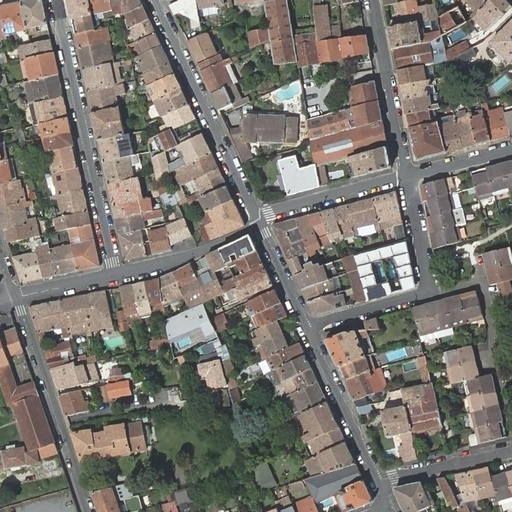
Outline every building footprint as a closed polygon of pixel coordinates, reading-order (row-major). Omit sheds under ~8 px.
[(36,26),(48,24),(42,0),(29,0),(22,2),(28,29),(29,34),(38,32),(36,26)] [(88,0),(68,0),(75,34),(95,30),(94,24),(92,14),(88,0)] [(111,0),(88,0),(92,14),(94,24),(98,24),(96,14),(105,12),(106,17),(115,15),(115,14),(111,0)] [(122,0),(111,0),(115,14),(125,12),(122,0)] [(140,0),(122,0),(125,12),(126,15),(128,14),(144,6),(140,0)] [(181,0),(170,5),(175,14),(179,12),(184,10),(188,11),(189,17),(201,24),(200,16),(199,8),(197,0),(181,0)] [(223,0),(197,0),(199,8),(200,16),(216,13),(215,6),(224,5),(223,0)] [(293,35),(287,0),(277,0),(265,2),(270,28),(271,39),(275,65),(298,61),(295,44),(315,42),(318,41),(317,32),(293,35)] [(393,4),(396,19),(389,21),(390,28),(422,22),(417,0),(413,0),(412,0),(404,2),(400,2),(393,4)] [(434,0),(417,0),(422,22),(390,28),(394,49),(443,39),(442,36),(467,22),(459,7),(439,18),(434,0)] [(492,0),(467,0),(467,1),(477,11),(476,12),(475,11),(472,14),(473,15),(472,16),(475,18),(492,0)] [(511,6),(506,0),(492,0),(475,18),(487,31),(511,6)] [(6,33),(28,29),(22,2),(0,6),(6,33)] [(317,32),(318,41),(331,40),(329,23),(327,5),(314,7),(317,32)] [(127,20),(128,23),(129,29),(150,19),(144,6),(128,14),(130,18),(127,20)] [(150,19),(129,29),(129,37),(129,38),(136,35),(139,42),(157,34),(150,19)] [(329,23),(331,40),(340,38),(339,22),(329,23)] [(494,46),(511,64),(511,22),(488,45),(492,49),(494,46)] [(95,30),(75,34),(78,47),(110,41),(107,27),(95,30)] [(251,48),(271,39),(270,28),(248,33),(251,48)] [(202,35),(187,42),(197,63),(217,54),(216,53),(220,52),(221,50),(218,44),(216,43),(213,44),(209,37),(207,33),(202,35)] [(162,46),(157,34),(139,42),(136,43),(136,45),(137,46),(140,44),(145,54),(162,46)] [(318,41),(315,42),(320,63),(321,62),(357,56),(358,64),(371,61),(366,35),(349,37),(342,38),(340,38),(331,40),(318,41)] [(27,59),(54,53),(51,39),(31,44),(19,46),(22,60),(27,59)] [(443,39),(394,49),(398,71),(424,66),(432,64),(447,61),(446,52),(443,39)] [(110,41),(78,47),(83,69),(115,63),(110,41)] [(446,52),(447,61),(458,55),(470,49),(472,48),(469,41),(446,52)] [(320,63),(315,42),(295,44),(298,61),(299,67),(310,65),(320,63)] [(145,73),(147,73),(152,71),(152,72),(170,64),(162,46),(145,54),(138,56),(144,69),(143,69),(145,73)] [(470,49),(458,55),(463,60),(463,62),(476,55),(472,48),(470,49)] [(32,80),(59,74),(54,53),(27,59),(32,80)] [(198,65),(201,72),(223,61),(220,54),(198,65)] [(458,55),(447,61),(450,75),(463,63),(463,62),(463,60),(458,55)] [(201,72),(212,94),(234,84),(238,82),(229,64),(238,61),(236,56),(223,61),(201,72)] [(115,63),(83,69),(88,91),(124,83),(124,80),(121,80),(118,67),(121,66),(120,62),(115,63)] [(151,82),(152,85),(175,75),(170,64),(152,72),(152,71),(147,73),(148,76),(151,75),(154,80),(151,82)] [(398,71),(401,86),(427,80),(435,79),(432,64),(424,66),(398,71)] [(32,103),(64,96),(59,74),(32,80),(26,82),(31,104),(32,103)] [(152,85),(148,86),(155,102),(182,90),(175,75),(152,85)] [(401,86),(404,100),(436,94),(434,85),(436,85),(435,79),(427,80),(401,86)] [(358,107),(379,101),(375,81),(353,88),(356,101),(350,102),(352,108),(358,107)] [(124,83),(88,91),(93,113),(120,107),(117,95),(127,93),(124,83)] [(234,84),(212,94),(219,110),(233,104),(235,109),(244,104),(249,102),(247,97),(242,99),(234,84)] [(155,102),(163,117),(166,116),(190,105),(182,90),(155,102)] [(436,94),(404,100),(407,115),(430,110),(435,109),(440,108),(437,94),(436,94)] [(41,124),(68,118),(64,96),(32,103),(36,125),(41,124)] [(308,120),(311,140),(383,121),(379,101),(358,107),(352,108),(335,113),(320,117),(308,120)] [(482,105),(483,110),(491,141),(511,136),(505,114),(503,108),(490,111),(487,103),(482,105)] [(196,119),(190,105),(166,116),(171,125),(168,127),(167,124),(164,126),(165,127),(163,128),(161,129),(163,133),(172,129),(196,119)] [(505,114),(511,136),(511,135),(511,105),(503,108),(505,114)] [(17,128),(17,130),(22,128),(16,107),(10,108),(17,128)] [(120,107),(93,113),(92,113),(95,127),(123,120),(120,107)] [(430,110),(407,115),(410,128),(439,122),(438,120),(437,117),(434,118),(435,119),(432,120),(430,110)] [(470,114),(478,144),(491,141),(483,110),(470,114)] [(455,116),(464,148),(478,144),(470,114),(469,113),(466,113),(466,111),(457,113),(458,116),(455,116)] [(246,129),(245,141),(259,142),(296,143),(297,133),(297,119),(297,117),(286,117),(286,116),(256,115),(246,115),(246,129)] [(455,116),(455,115),(438,120),(439,122),(447,153),(464,148),(455,116)] [(166,116),(163,117),(166,122),(162,124),(163,128),(165,127),(164,126),(167,124),(168,127),(171,125),(166,116)] [(44,137),(72,132),(69,118),(68,118),(41,124),(44,137)] [(123,120),(95,127),(98,140),(99,140),(126,134),(123,120)] [(311,140),(312,145),(316,165),(316,167),(324,165),(346,159),(388,148),(383,121),(311,140)] [(439,122),(410,128),(416,161),(447,153),(439,122)] [(243,162),(254,160),(245,141),(245,126),(228,129),(236,146),(243,162)] [(17,130),(21,143),(26,141),(23,128),(22,128),(17,130)] [(163,133),(151,139),(152,142),(155,141),(160,151),(152,154),(153,158),(179,146),(172,129),(163,133)] [(47,151),(74,146),(75,146),(72,132),(44,137),(47,151)] [(126,134),(99,140),(104,162),(130,156),(129,151),(126,134)] [(212,153),(203,134),(179,146),(153,158),(154,163),(156,173),(157,178),(166,174),(180,168),(212,153)] [(52,173),(79,167),(74,146),(47,151),(52,173)] [(388,148),(346,159),(346,163),(351,162),(355,177),(391,167),(392,167),(392,166),(388,148)] [(152,152),(145,153),(148,164),(154,163),(153,158),(152,154),(152,152)] [(219,168),(212,153),(180,168),(186,183),(194,180),(219,168)] [(130,156),(104,162),(108,184),(135,178),(131,160),(139,158),(139,154),(130,156)] [(280,161),(289,195),(320,187),(316,167),(316,165),(300,169),(296,156),(280,161)] [(0,161),(0,184),(13,182),(9,160),(8,160),(0,161)] [(511,161),(502,164),(510,191),(511,190),(511,161)] [(502,164),(487,168),(494,195),(510,191),(502,164)] [(324,165),(316,167),(320,187),(328,185),(324,165)] [(57,195),(84,189),(79,167),(52,173),(47,174),(48,178),(53,177),(57,195)] [(227,186),(219,168),(194,180),(200,193),(187,199),(189,204),(199,199),(227,186)] [(487,168),(471,172),(475,188),(478,199),(494,195),(487,168)] [(166,174),(157,178),(158,183),(160,195),(170,191),(165,181),(169,179),(166,174)] [(48,178),(51,196),(57,195),(53,177),(48,178)] [(454,177),(448,178),(452,194),(457,193),(459,192),(454,177)] [(135,178),(108,184),(113,206),(140,200),(147,198),(155,196),(154,191),(142,193),(139,194),(135,178)] [(421,186),(424,202),(451,195),(452,194),(448,178),(441,180),(421,186)] [(0,207),(22,203),(18,181),(13,182),(0,184),(0,207)] [(173,206),(179,204),(178,202),(187,198),(181,185),(170,191),(160,195),(164,209),(173,206)] [(208,212),(234,200),(227,186),(199,199),(200,202),(203,201),(208,212)] [(57,218),(89,211),(84,189),(57,195),(51,196),(52,200),(58,199),(61,213),(56,214),(57,218)] [(34,191),(28,193),(31,200),(37,197),(34,191)] [(403,223),(397,192),(373,199),(381,229),(393,226),(396,238),(405,236),(403,223)] [(451,195),(455,210),(461,209),(462,208),(457,193),(452,194),(451,195)] [(424,202),(427,217),(454,210),(455,210),(451,195),(424,202)] [(140,200),(113,206),(116,219),(154,211),(153,208),(150,208),(150,207),(149,208),(149,203),(147,198),(140,200)] [(355,236),(356,238),(361,236),(359,229),(374,225),(376,232),(381,231),(381,229),(373,199),(347,205),(355,236)] [(0,207),(0,217),(4,230),(38,222),(37,219),(29,220),(26,207),(34,205),(33,200),(22,203),(0,207)] [(211,238),(212,239),(220,236),(245,225),(234,200),(208,212),(202,214),(207,228),(201,231),(205,241),(211,238)] [(167,228),(170,246),(192,235),(179,204),(173,206),(176,215),(179,216),(181,220),(169,225),(168,222),(166,223),(167,228)] [(334,209),(344,239),(355,236),(347,205),(334,209)] [(466,224),(462,208),(461,209),(455,210),(454,210),(458,226),(464,224),(465,224),(466,224)] [(154,211),(116,219),(119,234),(145,228),(143,220),(164,215),(163,209),(154,211)] [(341,240),(344,239),(334,209),(321,212),(333,242),(336,241),(335,238),(340,236),(341,240)] [(427,217),(430,233),(457,226),(458,226),(454,210),(427,217)] [(70,229),(91,224),(89,211),(57,218),(58,228),(56,229),(52,230),(53,233),(70,229)] [(325,246),(333,242),(321,212),(309,216),(322,247),(324,251),(327,250),(325,246)] [(322,247),(309,216),(296,219),(314,262),(316,266),(319,264),(314,253),(316,253),(314,250),(322,247)] [(314,262),(296,219),(284,222),(298,256),(302,255),(305,260),(303,260),(305,265),(314,262)] [(23,239),(31,238),(34,237),(41,235),(38,222),(4,230),(8,243),(23,239)] [(298,256),(284,222),(273,226),(296,276),(305,272),(304,270),(301,264),(296,266),(293,259),(298,256)] [(73,244),(79,271),(100,266),(91,224),(70,229),(73,244)] [(458,226),(457,226),(461,242),(468,240),(464,224),(458,226)] [(361,236),(376,232),(374,225),(359,229),(361,236)] [(430,233),(434,249),(461,242),(457,226),(430,233)] [(144,242),(147,256),(171,250),(170,246),(167,228),(152,232),(151,227),(148,228),(150,241),(144,242)] [(145,228),(119,234),(125,261),(147,256),(144,242),(142,232),(145,231),(145,228)] [(257,251),(250,236),(221,249),(228,264),(234,261),(232,257),(237,255),(239,259),(257,251)] [(13,257),(22,283),(44,278),(35,240),(34,237),(31,238),(34,252),(26,254),(13,257)] [(25,247),(26,254),(34,252),(31,238),(23,239),(25,247)] [(8,243),(11,250),(25,247),(23,239),(8,243)] [(35,240),(44,278),(56,276),(51,249),(50,244),(44,246),(42,239),(35,240)] [(356,255),(368,300),(416,286),(406,241),(385,247),(356,255)] [(51,249),(56,276),(79,271),(73,244),(51,249)] [(487,269),(511,263),(511,253),(510,247),(483,254),(485,262),(487,269)] [(228,264),(221,249),(210,255),(207,256),(212,265),(214,271),(215,272),(217,271),(229,265),(228,264)] [(264,264),(257,251),(239,259),(234,261),(228,264),(229,265),(230,267),(238,264),(243,274),(264,264)] [(354,288),(355,291),(358,303),(368,300),(356,255),(350,257),(343,259),(349,273),(354,288)] [(212,265),(207,256),(200,259),(198,260),(200,265),(195,267),(193,262),(191,264),(198,278),(208,301),(218,296),(225,293),(220,283),(217,278),(215,272),(214,271),(212,265)] [(316,266),(314,262),(305,265),(307,269),(304,270),(305,272),(296,276),(302,290),(333,278),(330,269),(335,267),(333,263),(329,264),(322,267),(321,264),(319,264),(316,266)] [(511,280),(511,263),(487,269),(489,278),(491,285),(498,284),(502,301),(511,297),(511,287),(510,280),(511,280)] [(198,278),(191,264),(173,271),(184,295),(190,309),(203,303),(204,302),(207,301),(208,301),(198,278)] [(236,289),(241,299),(273,285),(264,264),(243,274),(235,278),(239,287),(236,289)] [(338,277),(335,267),(330,269),(333,278),(338,277)] [(184,295),(173,271),(160,278),(164,307),(168,305),(167,303),(184,295)] [(338,277),(333,278),(337,293),(338,293),(341,292),(344,291),(340,276),(338,277)] [(220,283),(225,293),(233,290),(235,289),(236,289),(239,287),(235,278),(234,277),(220,283)] [(164,307),(160,278),(145,282),(152,309),(153,314),(165,311),(164,307)] [(302,290),(308,302),(337,293),(333,278),(302,290)] [(152,309),(145,282),(133,284),(141,316),(142,320),(146,319),(145,316),(153,314),(152,309)] [(141,316),(133,284),(120,287),(126,311),(129,323),(142,320),(141,316)] [(282,303),(275,289),(246,303),(247,306),(252,303),(255,311),(251,313),(252,317),(282,303)] [(106,290),(84,295),(91,328),(91,330),(113,326),(106,290)] [(468,322),(483,318),(476,291),(460,295),(468,322)] [(308,302),(314,315),(343,307),(346,306),(341,292),(338,293),(337,293),(308,302)] [(91,328),(84,295),(62,300),(69,334),(70,338),(73,337),(72,334),(87,330),(88,335),(92,334),(91,328)] [(460,295),(445,299),(452,326),(453,326),(468,322),(460,295)] [(437,331),(438,337),(454,333),(452,326),(445,299),(444,300),(429,304),(437,331)] [(62,300),(30,307),(42,340),(46,339),(44,332),(64,327),(66,335),(69,334),(62,300)] [(210,343),(219,339),(217,333),(214,327),(211,319),(203,303),(190,309),(166,320),(171,340),(172,345),(177,342),(189,337),(204,330),(207,337),(210,343)] [(288,316),(282,303),(252,317),(257,326),(250,330),(251,332),(277,320),(288,316)] [(437,331),(429,304),(413,308),(421,335),(437,331)] [(118,312),(120,323),(127,321),(125,311),(118,312)] [(223,314),(211,319),(214,327),(217,333),(226,329),(223,323),(227,321),(223,314)] [(377,318),(365,321),(367,330),(380,329),(377,318)] [(284,334),(277,320),(251,332),(253,335),(254,339),(258,346),(259,345),(265,343),(284,334)] [(469,330),(467,323),(453,326),(455,334),(469,330)] [(0,334),(0,375),(10,405),(15,404),(31,451),(37,449),(55,443),(34,380),(18,386),(7,354),(24,349),(17,328),(14,329),(15,333),(2,337),(0,334)] [(323,333),(338,366),(366,356),(371,355),(375,353),(366,330),(362,330),(355,331),(344,332),(343,328),(323,333)] [(290,348),(284,334),(265,343),(259,345),(263,355),(261,356),(263,360),(267,358),(290,348)] [(151,342),(152,349),(160,347),(160,342),(159,340),(151,342)] [(51,369),(71,364),(69,355),(74,353),(71,341),(68,342),(44,348),(51,369)] [(213,343),(201,348),(204,355),(217,350),(213,343)] [(306,356),(300,343),(290,348),(267,358),(273,371),(306,356)] [(449,366),(476,360),(475,352),(473,344),(458,348),(446,351),(449,366)] [(221,359),(222,362),(231,359),(226,345),(217,348),(221,359)] [(181,366),(193,360),(189,353),(178,358),(181,366)] [(338,366),(345,380),(376,369),(371,355),(366,356),(338,366)] [(85,356),(75,358),(76,362),(77,366),(91,363),(98,361),(97,356),(85,359),(85,356)] [(312,368),(306,356),(273,371),(269,373),(271,376),(275,374),(277,380),(273,381),(275,385),(283,381),(312,368)] [(419,357),(422,369),(422,371),(428,370),(425,356),(419,357)] [(419,357),(411,359),(413,367),(418,366),(419,370),(422,369),(419,357)] [(222,362),(221,359),(207,363),(198,365),(201,378),(205,377),(209,389),(214,388),(228,384),(226,377),(222,362)] [(235,370),(231,359),(222,362),(226,377),(233,374),(236,373),(235,370)] [(465,380),(480,377),(478,369),(476,360),(449,366),(453,382),(465,380)] [(51,369),(58,390),(89,383),(88,377),(94,375),(91,363),(77,366),(76,362),(71,364),(51,369)] [(318,382),(312,368),(283,381),(290,395),(318,382)] [(354,400),(357,407),(369,405),(365,396),(387,388),(385,382),(382,383),(377,369),(376,369),(345,380),(354,400)] [(428,371),(428,370),(422,371),(424,377),(425,384),(428,384),(431,383),(430,379),(428,371)] [(134,396),(129,373),(109,378),(111,384),(98,387),(102,404),(134,396)] [(233,374),(226,377),(228,384),(230,391),(237,388),(233,374)] [(469,396),(496,390),(492,374),(480,377),(465,380),(469,396)] [(328,402),(318,382),(290,395),(282,398),(284,402),(289,399),(295,397),(301,410),(296,412),(295,412),(288,415),(290,419),(295,417),(297,416),(328,402)] [(407,409),(412,431),(417,431),(442,424),(433,387),(432,383),(431,383),(428,384),(425,384),(424,385),(426,393),(420,395),(423,405),(407,409)] [(402,389),(407,407),(407,409),(423,405),(420,395),(426,393),(424,385),(402,389)] [(172,400),(181,398),(178,386),(170,388),(172,400)] [(241,400),(237,388),(230,391),(234,404),(240,401),(241,400)] [(60,394),(67,415),(81,413),(93,410),(88,398),(85,399),(83,394),(82,390),(60,394)] [(227,390),(219,391),(222,407),(230,405),(227,390)] [(472,412),(500,406),(496,390),(469,396),(472,412)] [(295,397),(289,399),(295,412),(296,412),(301,410),(295,397)] [(240,401),(234,404),(233,407),(236,419),(245,415),(240,401)] [(339,427),(328,402),(297,416),(295,417),(304,437),(303,438),(306,443),(309,441),(339,427)] [(357,407),(361,415),(373,413),(369,405),(357,407)] [(476,427),(504,421),(500,406),(472,412),(476,427)] [(407,407),(383,411),(388,436),(400,434),(411,431),(412,431),(407,409),(407,407)] [(478,436),(480,443),(508,437),(504,421),(476,427),(478,436)] [(73,433),(82,461),(132,452),(152,448),(148,426),(142,427),(141,422),(127,424),(107,427),(108,431),(96,434),(95,431),(93,432),(92,430),(73,433)] [(346,442),(339,427),(309,441),(316,456),(346,442)] [(400,462),(417,458),(416,455),(411,431),(400,434),(402,445),(397,446),(400,462)] [(470,438),(471,445),(480,443),(478,436),(470,438)] [(356,464),(346,442),(316,456),(306,460),(314,477),(356,464)] [(55,443),(37,449),(37,450),(39,459),(59,453),(55,443)] [(0,468),(40,462),(39,459),(37,450),(26,452),(25,447),(16,448),(16,446),(8,447),(9,450),(2,451),(2,452),(0,452),(0,468)] [(266,462),(251,469),(256,484),(273,476),(266,462)] [(364,480),(356,464),(314,477),(305,479),(306,482),(312,496),(315,503),(322,499),(334,494),(341,491),(364,480)] [(489,467),(473,470),(481,497),(497,492),(492,476),(489,467)] [(478,499),(481,499),(481,497),(473,470),(455,474),(466,502),(469,501),(468,497),(477,495),(478,499)] [(497,492),(499,501),(511,496),(511,486),(507,472),(492,476),(497,492)] [(277,485),(273,476),(256,484),(258,491),(277,485)] [(449,504),(451,509),(459,505),(456,501),(452,490),(451,491),(446,479),(445,476),(438,478),(439,482),(440,483),(446,498),(449,504)] [(306,482),(305,479),(290,484),(292,491),(305,487),(304,483),(306,482)] [(373,500),(364,480),(341,491),(334,494),(342,511),(346,511),(350,511),(372,502),(373,500)] [(395,489),(405,511),(417,511),(427,507),(432,505),(435,503),(434,500),(431,501),(422,482),(395,488),(395,489)] [(93,493),(98,507),(119,501),(121,501),(126,499),(121,485),(116,487),(113,487),(93,493)] [(279,497),(287,494),(285,487),(277,490),(279,497)] [(193,501),(194,501),(190,488),(174,492),(178,505),(187,503),(193,501)] [(319,511),(315,503),(312,496),(293,504),(296,511),(319,511)] [(98,507),(99,511),(130,511),(126,499),(121,501),(119,501),(98,507)] [(296,511),(293,504),(291,499),(280,503),(282,507),(278,508),(279,511),(296,511)] [(202,507),(200,500),(194,501),(193,501),(187,503),(190,510),(202,507)] [(179,511),(177,505),(175,501),(162,504),(164,511),(170,510),(170,511),(179,511)] [(452,510),(452,511),(470,511),(466,502),(459,505),(451,509),(452,510)]
